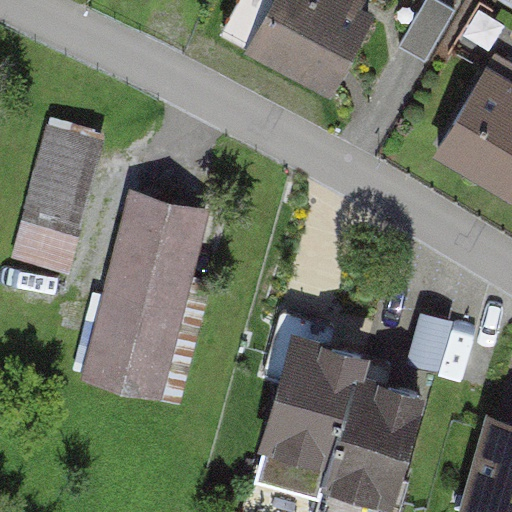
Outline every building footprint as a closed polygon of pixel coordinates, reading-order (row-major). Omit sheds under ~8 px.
[(279,0),(253,52),(334,93),(380,0),(279,0)] [(511,0),(495,0),(511,10),(511,0)] [(511,77),(492,66),(444,154),(511,191),(511,77)] [(78,267),(115,129),(56,113),(18,251),(78,267)] [(156,406),(208,210),(129,189),(77,385),(156,406)] [(363,343),(294,324),(258,451),(327,470),(363,343)] [(392,511),(428,388),(359,369),(323,496),(380,511),(392,511)] [(511,511),(511,412),(485,406),(458,511),(511,511)]
